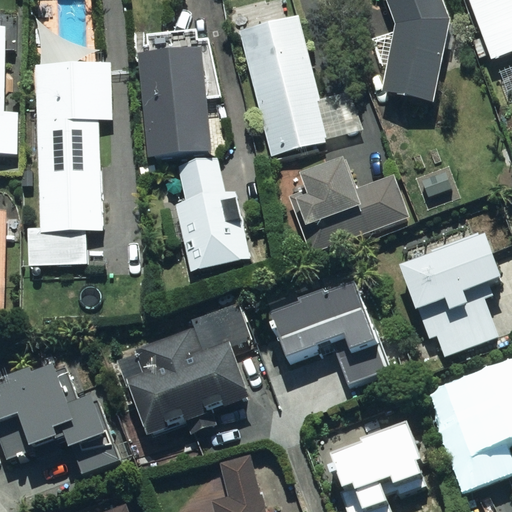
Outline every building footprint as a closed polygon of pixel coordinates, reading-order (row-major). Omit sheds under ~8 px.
[(448,0),(392,0),(405,30),(391,98),(443,108),(460,27),(448,0)] [(511,0),(473,0),(498,66),(511,61),(511,0)] [(334,147),(303,20),(245,34),(276,160),(334,147)] [(0,159),(21,160),(22,112),(9,112),(11,30),(0,30),(0,159)] [(211,55),(146,63),(160,169),(225,161),(211,55)] [(115,67),(40,70),(45,232),(32,233),(33,270),(92,268),(91,237),(107,236),(103,124),(117,124),(115,67)] [(450,157),(405,175),(421,217),(466,199),(450,157)] [(397,179),(361,192),(351,164),(306,180),(311,194),(294,200),(314,255),(412,220),(397,179)] [(223,167),(185,176),(193,206),(182,209),(197,275),(256,261),(240,195),(230,197),(223,167)] [(10,215),(0,214),(0,335),(8,336),(10,215)] [(436,254),(439,262),(409,272),(434,343),(443,340),(450,359),(505,339),(490,296),(511,288),(495,242),(486,245),(483,238),(436,254)] [(294,362),(339,347),(354,390),(395,375),(364,288),(279,318),(294,362)] [(150,382),(136,387),(156,441),(255,403),(235,350),(210,360),(200,334),(140,357),(150,382)] [(125,467),(103,402),(83,409),(71,371),(0,394),(0,422),(15,465),(77,444),(89,479),(125,467)] [(464,394),(466,400),(445,406),(473,489),(511,476),(511,470),(502,442),(511,438),(511,383),(495,390),(493,384),(464,394)] [(341,462),(353,496),(346,498),(351,511),(396,511),(391,498),(435,483),(418,436),(341,462)] [(269,511),(258,461),(226,469),(234,501),(217,505),(218,511),(269,511)]
